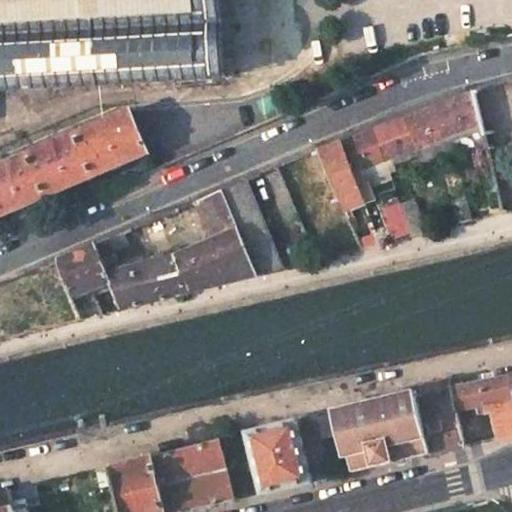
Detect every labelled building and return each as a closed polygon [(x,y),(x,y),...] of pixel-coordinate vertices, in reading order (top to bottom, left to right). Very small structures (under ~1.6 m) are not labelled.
[(220,50),(217,0),(0,0),(0,87),(221,75),(220,50)] [(511,0),(347,0),(349,38),(511,29),(511,0)] [(403,119),(413,148),(480,123),(472,92),(433,107),(403,119)] [(130,115),(0,170),(0,219),(148,157),(130,115)] [(385,126),(372,131),(383,160),(413,148),(403,119),(385,126)] [(351,172),(383,160),(372,131),(317,152),(338,200),(339,202),(359,193),(362,200),(363,202),(376,197),(369,181),(356,185),(351,172)] [(238,229),(242,238),(257,273),(284,267),(246,180),(221,190),(238,229)] [(193,202),(211,240),(238,229),(221,190),(193,202)] [(362,200),(359,193),(339,202),(342,208),(362,200)] [(446,200),(452,224),(473,219),(466,194),(446,200)] [(411,198),(399,202),(409,228),(421,224),(411,198)] [(398,203),(385,206),(396,233),(408,229),(398,203)] [(355,238),(359,247),(379,242),(375,233),(355,238)] [(108,237),(95,242),(100,255),(113,252),(108,237)] [(105,270),(110,282),(119,308),(257,273),(242,238),(177,263),(174,253),(119,267),(105,270)] [(105,270),(100,255),(95,242),(75,251),(59,258),(72,295),(110,282),(105,270)] [(100,255),(105,270),(119,267),(113,252),(100,255)] [(511,376),(451,388),(456,409),(487,402),(488,411),(493,410),(499,437),(511,433),(511,376)] [(416,386),(418,395),(430,453),(452,448),(464,445),(456,409),(451,388),(450,379),(416,386)] [(430,453),(418,395),(392,401),(384,392),(381,393),(396,462),(430,453)] [(332,412),(338,436),(341,453),(348,449),(352,472),(377,466),(396,462),(381,393),(360,398),(354,407),(332,412)] [(338,436),(332,412),(316,416),(321,440),(338,436)] [(297,420),(248,431),(263,493),(283,489),(311,482),(297,420)] [(220,438),(109,467),(119,511),(185,511),(217,505),(234,500),(220,438)] [(0,511),(14,511),(9,492),(0,494),(0,511)]
